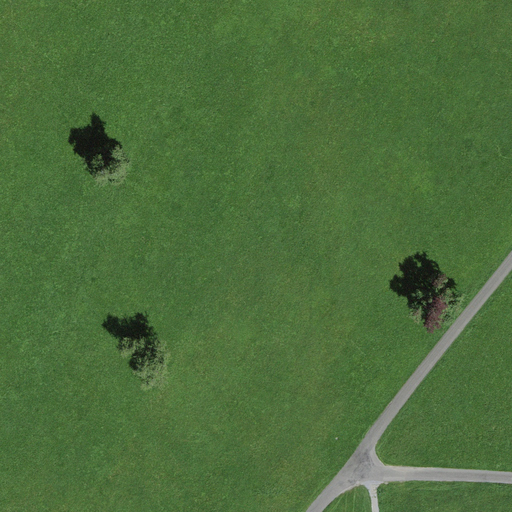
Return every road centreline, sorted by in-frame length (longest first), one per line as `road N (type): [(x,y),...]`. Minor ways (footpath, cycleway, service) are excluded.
road 1 (track): [(511,260),(348,473)]
road 2 (track): [(511,478),(348,473)]
